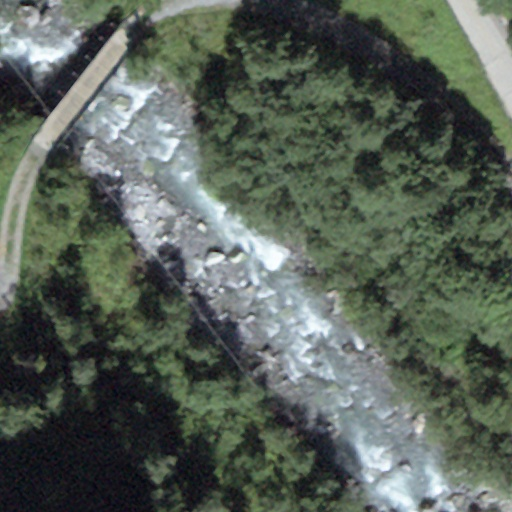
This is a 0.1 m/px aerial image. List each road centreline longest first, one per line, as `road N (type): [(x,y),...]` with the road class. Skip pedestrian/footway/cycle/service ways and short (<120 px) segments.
road 1 (track): [(0,292),(28,165),(135,22),(164,0)]
road 2 (track): [(267,0),(367,48),(450,103),(511,172)]
